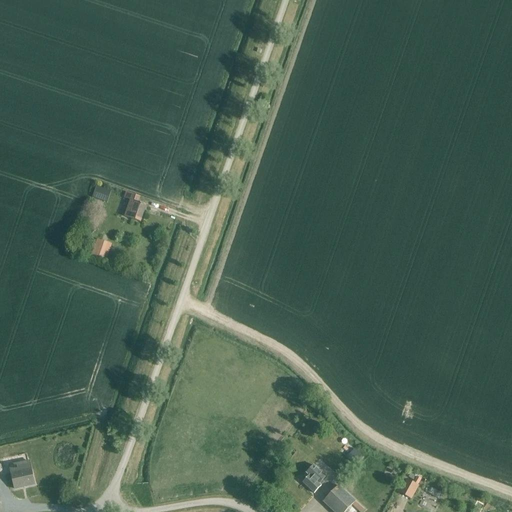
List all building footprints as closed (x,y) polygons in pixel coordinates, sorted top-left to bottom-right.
[(96,187),(92,198),(106,203),(110,191),(96,187)] [(140,223),(146,206),(138,203),(140,198),(126,193),(123,199),(129,201),(124,217),(140,223)] [(106,259),(111,243),(96,238),(91,254),(106,259)] [(363,457),(357,451),(349,459),(355,465),(363,457)] [(326,477),(313,466),(306,473),(309,476),(302,483),(314,494),(321,486),(319,484),(322,481),(326,477)] [(31,469),(11,473),(15,489),(34,485),(31,469)] [(411,499),(418,486),(407,480),(400,492),(411,499)] [(332,511),(345,511),(355,502),(338,486),(322,502),(332,511)]
